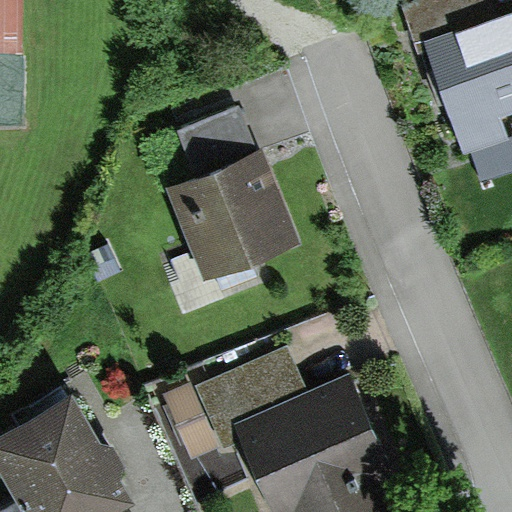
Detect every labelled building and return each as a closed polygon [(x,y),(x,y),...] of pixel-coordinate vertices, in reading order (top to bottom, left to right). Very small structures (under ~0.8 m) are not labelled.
[(420,54),(428,52),(425,43),(497,17),(490,0),(418,0),(403,6),(420,54)] [(428,52),(466,155),(511,139),(503,117),(511,113),(511,11),(497,17),(425,43),(428,52)] [(177,134),(195,177),(257,152),(239,109),(177,134)] [(195,177),(167,189),(207,287),(304,248),(264,149),(257,152),(195,177)] [(232,425),(305,392),(287,351),(201,389),(227,446),(239,441),(232,425)] [(393,511),(376,474),(395,465),(351,371),(305,392),(232,425),(239,441),(273,511),(393,511)] [(76,396),(0,440),(0,469),(21,506),(24,511),(122,511),(138,503),(76,396)]
